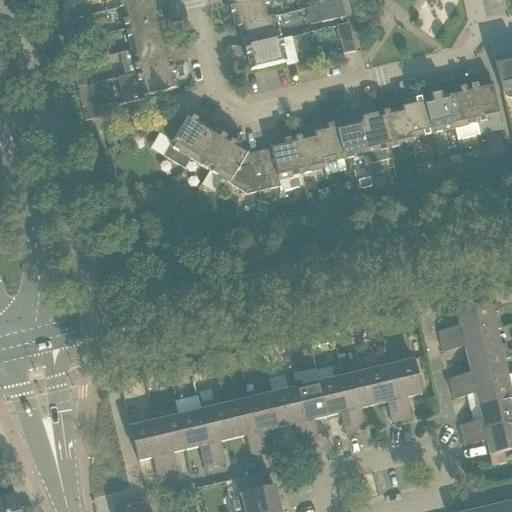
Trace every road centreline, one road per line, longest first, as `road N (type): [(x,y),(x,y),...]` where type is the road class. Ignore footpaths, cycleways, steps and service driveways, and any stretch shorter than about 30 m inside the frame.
road 1 (primary): [(50,340),(511,230)]
road 2 (residential): [(190,0),(212,92),(239,107),(467,54),(479,32)]
road 3 (tertiary): [(50,340),(39,259),(0,132)]
road 4 (residential): [(425,511),(444,507),(429,447),(316,475)]
road 5 (tertiary): [(65,508),(50,340)]
road 6 (tertiary): [(6,351),(65,508)]
